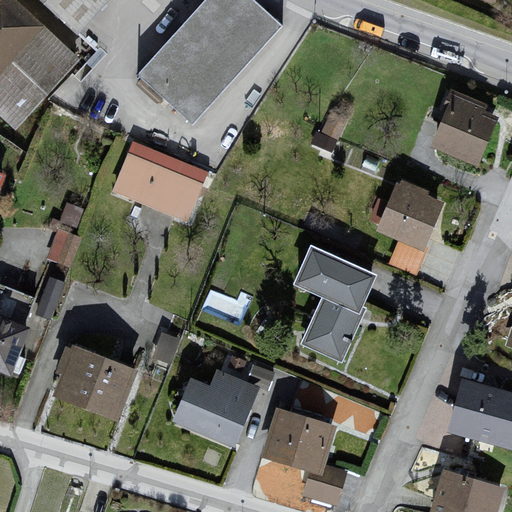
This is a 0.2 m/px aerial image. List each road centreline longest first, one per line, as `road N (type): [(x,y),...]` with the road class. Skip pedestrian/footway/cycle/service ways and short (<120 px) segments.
road 1 (residential): [(0,436),(250,511)]
road 2 (residential): [(511,69),(323,0)]
